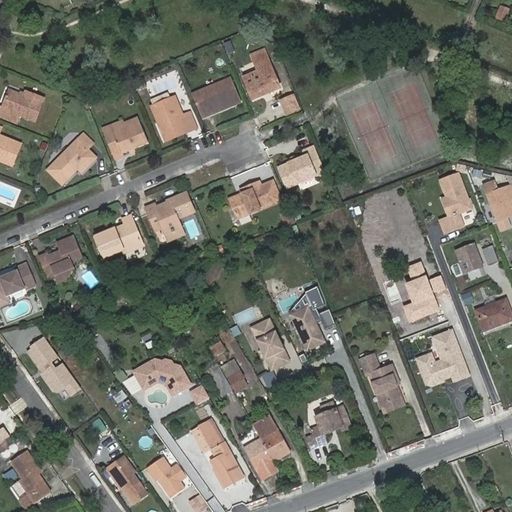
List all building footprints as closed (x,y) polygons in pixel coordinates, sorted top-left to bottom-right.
[(496,17),(506,22),(511,9),(501,5),(496,17)] [(224,44),(228,54),(235,51),(231,41),(224,44)] [(264,47),(251,52),(257,64),(269,59),(264,47)] [(269,89),(270,92),(280,88),(269,59),(257,64),(259,71),(244,78),(254,99),(263,95),(262,93),(269,89)] [(365,68),(369,77),(378,73),(374,64),(365,68)] [(211,111),(239,99),(231,79),(211,88),(210,87),(194,94),(204,118),(213,114),(211,111)] [(24,96),(19,94),(10,90),(2,107),(0,106),(0,115),(17,122),(20,115),(35,121),(44,98),(26,92),(25,94),(24,96)] [(95,104),(92,97),(83,101),(86,108),(95,104)] [(153,107),(158,122),(161,121),(168,138),(188,129),(189,132),(197,129),(191,113),(183,116),(175,98),(153,107)] [(241,102),(239,99),(211,111),(213,114),(241,102)] [(289,103),(293,114),(300,111),(295,100),(289,103)] [(137,117),(111,128),(117,143),(109,146),(115,159),(123,156),(122,153),(129,150),(130,150),(128,146),(131,145),(133,149),(134,148),(148,142),(137,117)] [(111,128),(124,123),(123,119),(102,128),(109,146),(117,143),(111,128)] [(161,121),(158,122),(166,142),(177,137),(189,132),(188,129),(168,138),(161,121)] [(0,157),(14,163),(22,142),(0,132),(3,125),(0,124),(0,157)] [(77,167),(78,168),(82,173),(96,158),(88,150),(93,144),(83,134),(48,170),(63,184),(75,171),(74,170),(77,167)] [(296,160),(290,163),(279,167),(287,187),(324,172),(313,147),(303,151),(305,156),(296,160)] [(458,174),(440,181),(446,197),(449,203),(444,205),(449,216),(440,220),(445,234),(464,226),(459,214),(472,208),(458,174)] [(247,191),(242,193),(229,199),(237,219),(281,201),(272,180),(260,186),(258,181),(245,186),(247,191)] [(511,189),(490,198),(500,224),(509,221),(508,219),(511,217),(511,189)] [(176,231),(181,228),(177,220),(194,212),(186,195),(170,202),(171,204),(169,205),(165,204),(161,205),(159,209),(157,210),(155,207),(148,210),(157,231),(164,228),(167,235),(173,232),(173,233),(176,232),(176,231)] [(292,213),(284,216),(289,228),(297,225),(292,213)] [(116,232),(115,230),(96,238),(104,259),(123,251),(125,254),(144,246),(132,217),(124,220),(126,225),(127,227),(116,232)] [(183,234),(181,228),(176,231),(176,232),(173,233),(173,232),(167,235),(169,241),(183,234)] [(40,258),(49,279),(56,276),(60,284),(67,280),(66,279),(70,277),(73,271),(71,267),(72,264),(72,263),(83,258),(74,237),(58,244),(62,252),(49,257),(48,255),(40,258)] [(480,242),(483,249),(493,245),(490,238),(480,242)] [(455,251),(465,276),(485,268),(476,243),(455,251)] [(493,245),(483,249),(489,265),(499,262),(493,245)] [(421,262),(407,268),(412,282),(406,285),(413,304),(403,307),(410,324),(441,312),(435,294),(446,290),(441,277),(428,282),(421,262)] [(0,280),(0,279),(0,296),(6,294),(7,297),(35,285),(26,265),(16,269),(17,270),(5,275),(6,278),(0,280)] [(389,286),(381,287),(383,299),(391,297),(389,286)] [(462,295),(465,304),(474,301),(471,292),(462,295)] [(497,303),(487,307),(477,311),(484,330),(511,319),(511,315),(506,299),(497,303)] [(327,343),(310,307),(291,316),(308,352),(327,343)] [(46,323),(56,320),(54,313),(44,316),(46,323)] [(271,318),(250,328),(272,373),(293,362),(271,318)] [(452,331),(433,338),(442,361),(434,364),(432,363),(429,355),(417,360),(426,382),(430,384),(452,376),(454,382),(469,376),(452,331)] [(44,338),(23,352),(55,395),(64,388),(71,398),(82,390),(44,338)] [(211,348),(215,357),(221,354),(216,346),(211,348)] [(164,381),(172,398),(192,388),(173,352),(132,373),(135,377),(124,382),(132,397),(164,381)] [(373,375),(385,405),(403,397),(397,384),(395,378),(398,377),(392,364),(381,368),(375,354),(359,361),(366,377),(373,375)] [(213,376),(209,378),(220,398),(232,391),(218,365),(210,370),(213,376)] [(232,370),(242,389),(248,386),(238,367),(232,370)] [(225,374),(235,393),(242,389),(232,370),(225,374)] [(203,385),(190,392),(197,405),(210,399),(203,385)] [(277,391),(271,395),(276,403),(282,400),(277,391)] [(403,397),(385,405),(389,412),(406,405),(403,397)] [(325,429),(316,432),(319,438),(324,449),(332,445),(329,437),(348,429),(349,431),(356,428),(348,408),(341,411),(338,404),(326,409),(329,416),(320,419),(325,429)] [(99,436),(108,430),(100,419),(91,425),(99,436)] [(261,439),(274,462),(290,452),(278,430),(277,431),(270,420),(255,429),(257,431),(261,439)] [(200,431),(212,450),(219,445),(224,442),(210,421),(205,424),(207,427),(200,431)] [(252,434),(257,431),(255,429),(252,423),(248,426),(252,434)] [(0,431),(0,444),(9,439),(2,430),(0,431)] [(319,438),(313,440),(317,452),(324,449),(319,438)] [(263,480),(279,471),(274,462),(261,439),(245,448),(263,480)] [(29,462),(33,459),(21,442),(5,454),(21,476),(16,479),(28,496),(45,484),(32,465),(29,462)] [(219,445),(224,454),(229,452),(224,442),(219,445)] [(212,450),(217,459),(224,454),(219,445),(212,450)] [(220,466),(215,468),(214,470),(224,487),(243,477),(229,452),(224,454),(217,459),(220,466)] [(148,468),(157,482),(159,480),(171,496),(184,487),(164,457),(148,468)] [(211,461),(215,468),(220,466),(217,459),(211,461)] [(112,472),(126,492),(138,508),(151,498),(136,478),(138,476),(127,461),(112,472)] [(124,494),(126,492),(112,472),(109,474),(124,494)] [(195,511),(202,511),(210,507),(201,494),(189,502),(195,511)]
